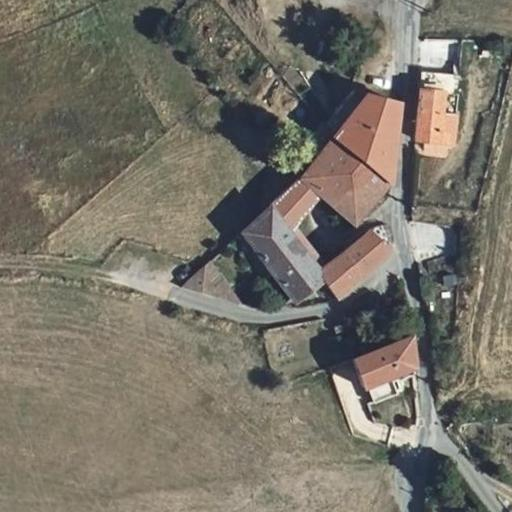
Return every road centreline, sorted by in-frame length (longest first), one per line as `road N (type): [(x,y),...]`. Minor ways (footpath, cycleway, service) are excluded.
road 1 (unclassified): [(391,0),(387,137),(403,258)]
road 2 (residential): [(403,258),(311,314),(249,317),(174,299)]
road 3 (unclassified): [(403,258),(436,432)]
road 4 (track): [(0,274),(76,276),(174,299)]
